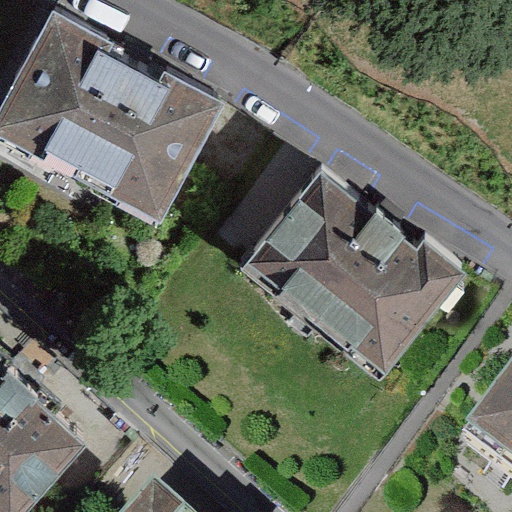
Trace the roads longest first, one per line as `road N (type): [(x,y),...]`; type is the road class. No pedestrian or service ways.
road 1 (residential): [(511,247),(262,73),(128,0)]
road 2 (residential): [(278,511),(0,266)]
